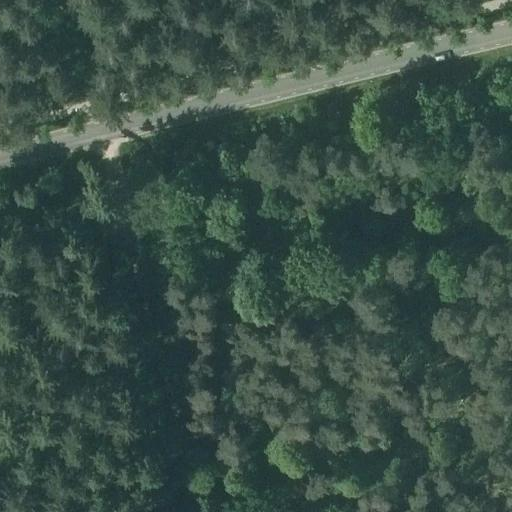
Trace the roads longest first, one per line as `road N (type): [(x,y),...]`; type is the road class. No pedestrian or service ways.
road 1 (track): [(64,0),(192,511)]
road 2 (tertiary): [(0,157),(511,31)]
